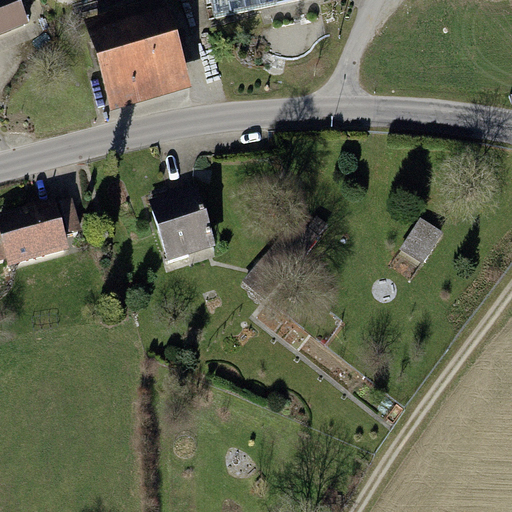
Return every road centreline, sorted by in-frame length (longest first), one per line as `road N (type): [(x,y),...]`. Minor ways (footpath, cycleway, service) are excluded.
road 1 (tertiary): [(511,127),(322,108),(211,118),(0,166)]
road 2 (track): [(511,275),(350,511)]
